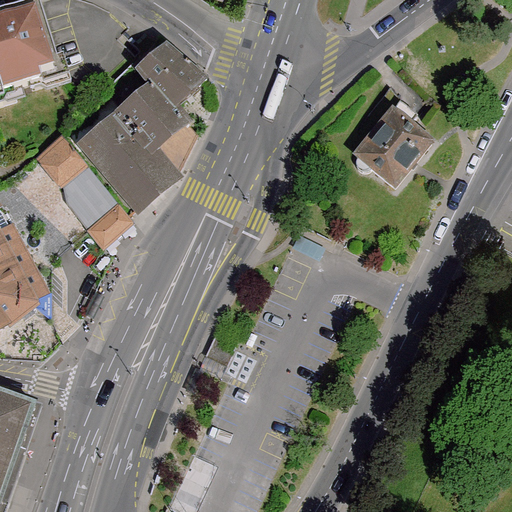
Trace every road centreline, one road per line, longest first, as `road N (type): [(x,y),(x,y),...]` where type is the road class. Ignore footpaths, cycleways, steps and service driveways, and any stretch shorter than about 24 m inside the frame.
road 1 (tertiary): [(266,70),(100,457)]
road 2 (tertiary): [(319,511),(511,140)]
road 3 (unclassified): [(266,70),(342,61),(434,0)]
road 4 (unclassified): [(153,0),(266,70)]
